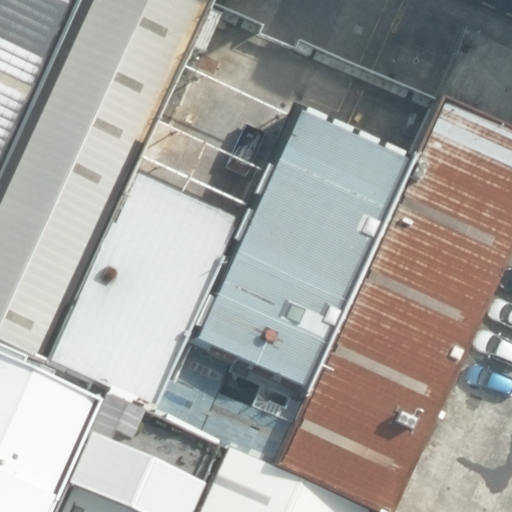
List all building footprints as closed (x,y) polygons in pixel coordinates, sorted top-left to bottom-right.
[(212,0),(75,0),(0,166),(0,347),(46,368),(182,68),(212,0)] [(0,0),(0,141),(64,0),(0,0)] [(46,368),(150,413),(183,342),(287,115),(182,68),(46,368)] [(511,127),(440,91),(404,168),(300,395),(269,461),(382,511),(396,511),(485,314),(511,256),(511,127)] [(183,342),(300,395),(404,168),(287,115),(183,342)] [(396,511),(511,511),(511,325),(485,314),(396,511)] [(0,511),(19,511),(67,413),(0,384),(0,511)] [(188,511),(206,470),(67,413),(19,511),(188,511)] [(355,511),(206,470),(188,511),(355,511)]
